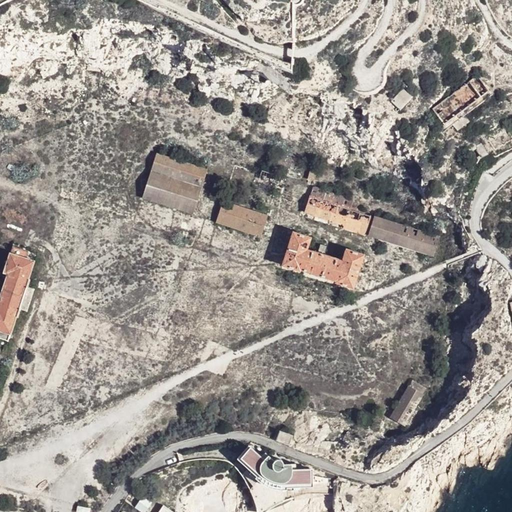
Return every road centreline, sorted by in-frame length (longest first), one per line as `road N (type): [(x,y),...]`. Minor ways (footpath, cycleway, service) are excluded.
road 1 (unclassified): [(511,375),(386,477),(362,477),(258,439),(215,437),(155,458),(109,511)]
road 2 (unknown): [(65,511),(93,454),(156,391),(447,262)]
road 3 (unknown): [(0,465),(46,453),(156,391)]
road 4 (unclassified): [(511,169),(481,195),(474,218),(480,239),(511,269)]
